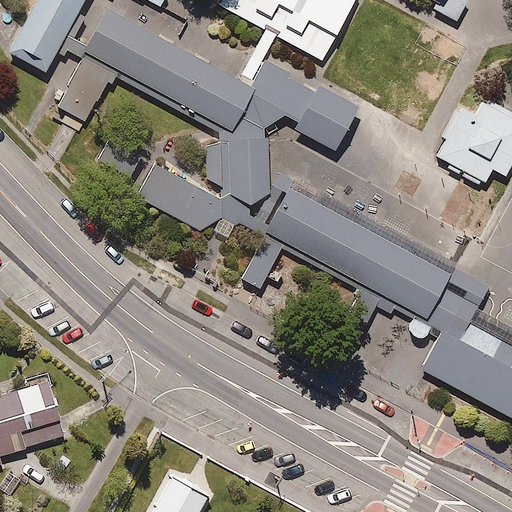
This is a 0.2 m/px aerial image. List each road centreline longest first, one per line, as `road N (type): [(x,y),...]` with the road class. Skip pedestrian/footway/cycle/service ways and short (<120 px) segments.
road 1 (primary): [(172,347),(469,511)]
road 2 (primary): [(0,187),(76,267),(172,347)]
road 3 (residential): [(77,511),(172,347)]
